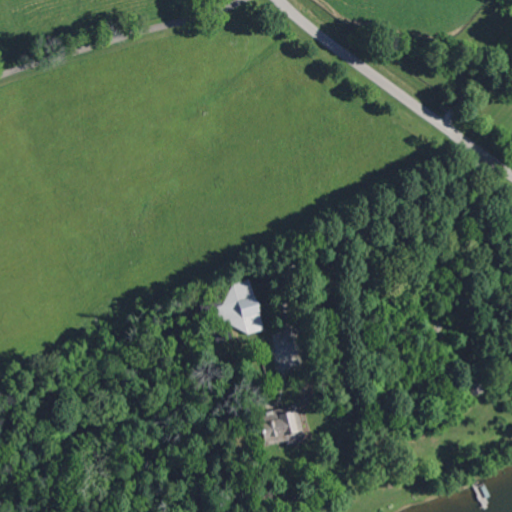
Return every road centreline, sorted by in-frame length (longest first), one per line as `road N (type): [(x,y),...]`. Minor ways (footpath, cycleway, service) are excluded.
road 1 (residential): [(289,0),(442,125),(511,168)]
road 2 (residential): [(245,0),(0,76)]
